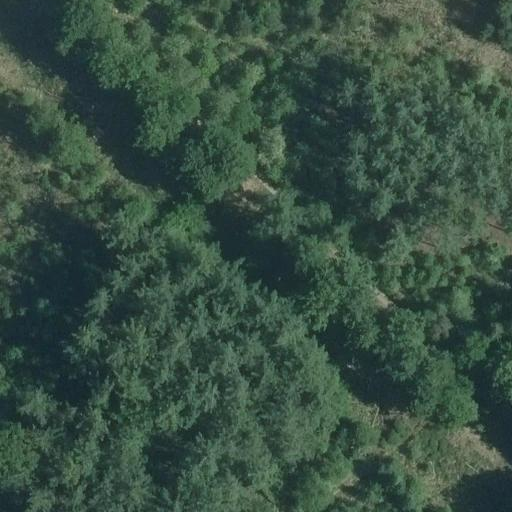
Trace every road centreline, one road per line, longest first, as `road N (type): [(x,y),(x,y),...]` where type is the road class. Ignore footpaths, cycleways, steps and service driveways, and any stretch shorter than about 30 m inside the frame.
road 1 (track): [(79,0),(466,382)]
road 2 (track): [(311,511),(466,382)]
